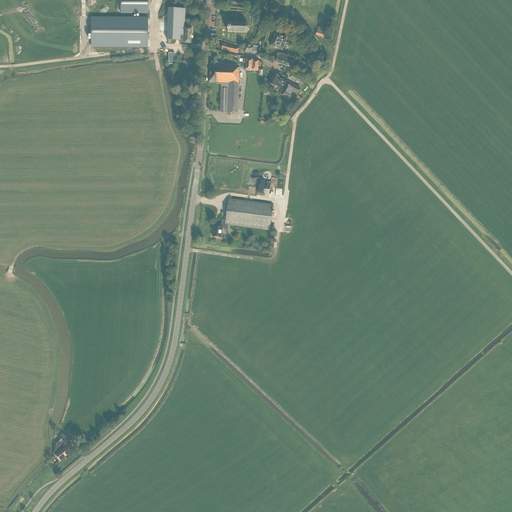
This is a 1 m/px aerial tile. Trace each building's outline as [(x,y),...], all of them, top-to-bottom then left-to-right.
[(121,0),(122,13),(148,14),(148,0),(121,0)] [(184,43),(191,43),(192,28),(185,27),(185,9),(168,8),(167,39),(180,40),(180,39),(184,40),(184,43)] [(148,18),(92,18),(92,46),(148,47),(148,18)] [(227,29),(228,29),(228,32),(246,33),(249,30),(249,26),(246,23),(228,22),(228,25),(227,25),(227,29)] [(271,46),(282,51),(287,39),(275,34),(271,46)] [(221,49),(237,54),(239,48),(223,43),(221,49)] [(175,53),(181,53),(181,48),(172,48),(172,53),(169,53),(169,64),(175,64),(175,53)] [(291,58),(278,54),(276,62),(288,67),(288,66),(292,67),(294,60),(291,59),(291,58)] [(220,112),(238,112),(239,71),(238,71),(238,66),(218,65),(218,62),(217,62),(217,56),(211,55),(209,83),(216,83),(216,84),(221,84),(220,112)] [(246,63),(245,70),(252,70),(253,60),(253,59),(243,58),(243,63),(246,63)] [(274,86),(276,82),(283,86),(286,81),(279,77),(280,77),(274,74),(268,83),(274,86)] [(300,89),(289,83),(286,88),(288,88),(287,91),(284,89),(281,95),(288,99),(292,93),(291,93),(292,92),(297,94),(300,89)] [(186,98),(187,98),(187,110),(195,111),(196,100),(191,99),(191,98),(192,98),(192,90),(186,90),(186,98)] [(228,225),(269,230),(273,204),(229,199),(226,220),(222,220),(221,227),(213,226),(212,236),(221,237),(222,229),(228,230),(228,225)] [(55,454),(60,461),(69,453),(63,446),(66,443),(62,438),(59,441),(57,443),(57,445),(59,447),(58,448),(60,450),(55,454)]
